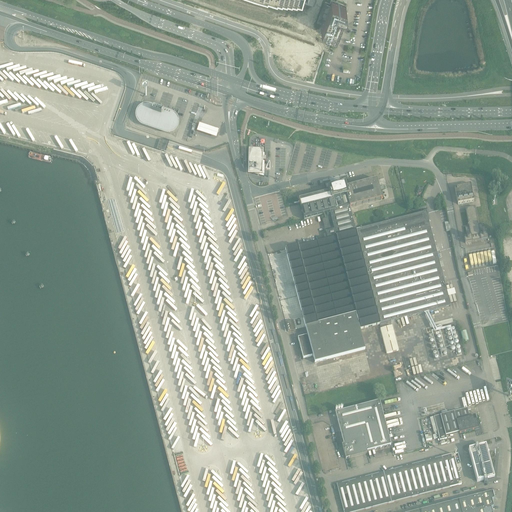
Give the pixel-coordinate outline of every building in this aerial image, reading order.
[(330,5),(326,4),(327,4),(326,4),(321,18),(325,20),(321,30),(319,34),(334,40),(335,36),(337,32),(338,33),(339,33),(342,26),(343,25),(343,24),(343,23),(347,12),(345,11),(346,7),(332,2),(330,5)] [(162,112),(153,108),(153,109),(150,108),(146,107),(142,109),(139,111),(138,115),(138,116),(138,118),(138,119),(139,121),(140,122),(141,123),(143,124),(145,125),(147,126),(154,128),(155,129),(155,128),(165,132),(166,132),(168,132),(169,132),(171,132),(172,131),(173,130),(174,129),(175,128),(175,127),(176,124),(176,120),(174,117),(170,115),(162,112)] [(199,124),(196,132),(216,139),(218,131),(199,124)] [(264,158),(264,153),(253,150),(252,173),(263,177),(264,161),(265,161),(264,157),(264,158)] [(325,219),(322,219),(327,238),(356,231),(350,209),(382,200),(377,180),(347,188),(345,183),(328,188),(329,192),(299,200),(301,208),(304,220),(323,215),(325,219)] [(470,184),(454,187),(457,205),(473,201),(470,184)] [(466,236),(463,237),(465,244),(487,239),(486,233),(483,233),(483,232),(481,225),(478,225),(474,207),(465,209),(468,227),(465,228),(466,235),(466,236)] [(366,270),(376,309),(380,325),(413,316),(414,320),(418,319),(417,315),(450,307),(451,307),(426,213),(393,221),(389,222),(360,230),(356,231),(366,270)] [(306,327),(376,309),(366,270),(356,231),(327,238),(317,241),(316,241),(298,246),(297,246),(297,247),(286,250),(286,249),(285,249),(296,292),(306,327)] [(288,302),(283,284),(283,281),(275,283),(280,304),(288,302)] [(376,309),(306,327),(308,336),(298,338),(303,359),(313,356),(315,363),(365,350),(360,330),(380,325),(376,309)] [(285,323),(288,332),(295,330),(293,320),(285,323)] [(393,326),(381,329),(387,354),(399,351),(393,326)] [(466,331),(460,332),(463,342),(469,341),(466,331)] [(349,458),(350,458),(367,454),(367,452),(391,445),(379,401),(335,413),(344,445),(342,445),(345,458),(346,459),(349,458)] [(469,417),(467,409),(434,417),(440,441),(447,439),(446,436),(459,432),(460,434),(478,429),(477,425),(478,425),(479,424),(479,423),(479,422),(478,422),(477,421),(476,421),(475,416),(469,417)] [(475,448),(469,450),(477,482),(483,480),(484,483),(487,483),(486,481),(494,479),(487,452),(489,452),(489,451),(487,452),(486,446),(483,446),(482,445),(482,446),(478,447),(477,446),(474,447),(475,448)] [(447,455),(442,457),(450,488),(461,485),(454,454),(448,456),(447,455)] [(438,491),(450,488),(442,457),(435,459),(436,459),(430,460),(438,491)] [(424,461),(418,463),(426,494),(438,491),(430,460),(424,462),(424,461)] [(415,497),(426,494),(418,463),(412,465),(407,467),(415,497)] [(401,467),(395,469),(404,500),(415,497),(407,467),(401,468),(401,467)] [(392,503),(404,500),(395,469),(389,471),(384,473),(392,503)] [(378,474),(372,475),(379,506),(392,503),(384,473),(378,474)] [(368,509),(379,506),(372,475),(366,477),(366,478),(361,479),(368,509)] [(354,480),(349,481),(356,511),(368,509),(361,479),(355,481),(354,480)] [(343,484),(337,485),(343,511),(356,511),(349,481),(343,483),(343,484)] [(492,492),(481,495),(483,502),(494,499),(492,492)] [(485,509),(483,502),(481,495),(474,497),(477,511),(485,509)] [(469,511),(474,511),(477,511),(474,497),(466,499),(469,511)] [(461,511),(469,511),(466,499),(458,501),(461,511)] [(483,502),(485,509),(493,507),(492,500),(494,499),(483,502)] [(452,511),(461,511),(458,501),(450,503),(452,511)] [(444,511),(452,511),(450,503),(443,505),(444,511)]
